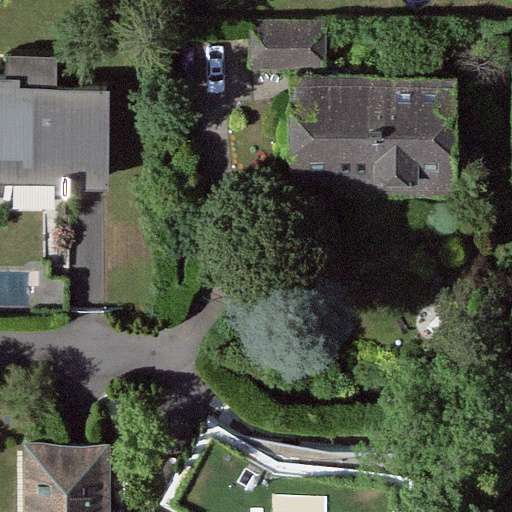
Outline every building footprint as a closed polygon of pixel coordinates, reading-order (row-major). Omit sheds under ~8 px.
[(329,65),(328,17),(252,18),(253,67),(329,65)] [(0,180),(112,181),(112,83),(59,83),(59,53),(8,53),(8,76),(0,76),(0,180)] [(462,193),(461,73),(294,73),(294,179),(339,179),(340,194),(462,193)] [(282,453),(214,413),(169,494),(187,502),(182,511),(400,511),(401,458),(282,453)] [(112,511),(112,440),(25,442),(25,511),(112,511)]
